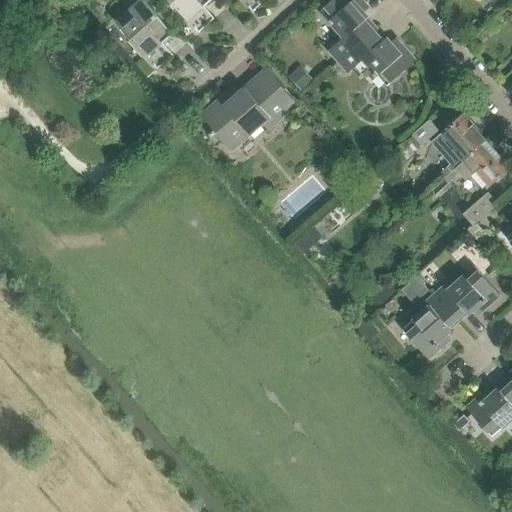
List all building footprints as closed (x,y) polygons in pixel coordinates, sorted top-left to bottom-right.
[(163,44),(173,35),(142,0),(141,0),(116,23),(131,40),(128,43),(154,73),(173,56),(163,44)] [(204,8),(212,0),(169,0),(173,4),(169,7),(195,37),(214,20),(204,8)] [(235,0),(249,15),(267,0),(235,0)] [(362,10),(367,6),(361,0),(333,0),(321,11),(344,38),(329,51),(339,62),(377,29),(368,19),(369,18),(362,10)] [(387,38),(386,40),(377,29),(339,62),(349,74),(364,60),(387,87),(416,61),(399,42),(394,46),(387,38)] [(312,80),(301,68),(290,78),(301,91),(312,80)] [(268,131),(297,104),(267,70),(235,98),(230,92),(197,120),(213,137),(216,134),(232,152),(262,125),(268,131)] [(450,130),(433,144),(452,166),(449,169),(453,173),(487,142),(465,117),(460,121),(458,118),(448,127),(450,130)] [(422,146),(439,131),(430,120),(413,136),(422,146)] [(413,136),(408,140),(418,150),(422,146),(413,136)] [(505,173),(510,168),(487,142),(445,180),(449,185),(461,174),(467,182),(478,172),(490,186),(495,181),(498,184),(508,176),(505,173)] [(338,182),(329,189),(338,200),(347,192),(338,182)] [(473,226),(498,205),(488,193),(463,215),(473,226)] [(477,224),(471,230),(476,237),(483,231),(477,224)] [(314,228),(296,244),(301,249),(305,253),(323,237),(314,228)] [(487,308),(500,296),(475,267),(449,290),(444,286),(435,294),(459,321),(468,314),(469,315),(483,303),(487,308)] [(356,281),(350,272),(338,280),(345,289),(356,281)] [(402,293),(414,306),(429,292),(417,279),(402,293)] [(451,329),(459,321),(435,294),(425,302),(430,307),(403,331),(429,359),(442,347),(438,342),(452,330),(451,329)] [(481,396),(467,408),(492,437),(511,419),(511,380),(500,390),(499,389),(485,401),(481,396)] [(460,431),(470,422),(464,415),(454,424),(460,431)]
